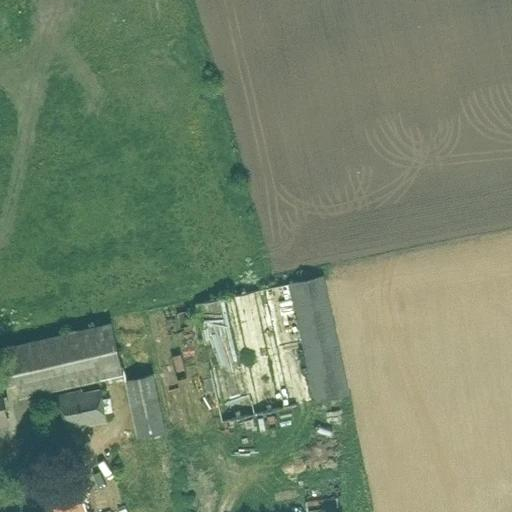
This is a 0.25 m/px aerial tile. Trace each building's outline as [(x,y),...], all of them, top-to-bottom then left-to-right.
[(289,283),(315,401),(349,394),(323,275),(289,283)] [(0,346),(0,385),(16,382),(19,397),(122,373),(111,321),(0,346)] [(124,380),(137,442),(166,436),(153,374),(124,380)] [(0,425),(8,424),(1,387),(0,387),(0,425)] [(81,391),(57,396),(64,430),(107,421),(100,389),(82,393),(81,391)] [(86,511),(82,486),(45,493),(48,511),(86,511)]
